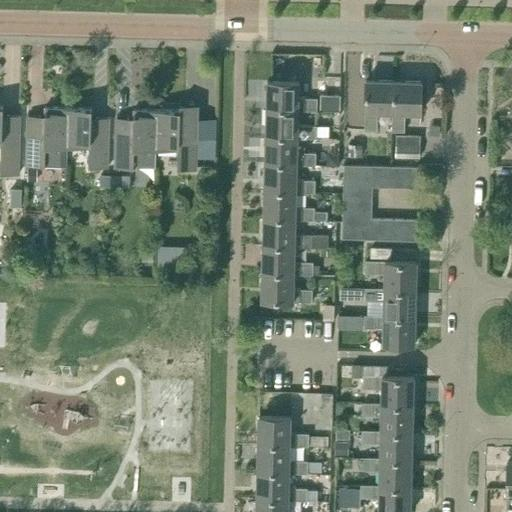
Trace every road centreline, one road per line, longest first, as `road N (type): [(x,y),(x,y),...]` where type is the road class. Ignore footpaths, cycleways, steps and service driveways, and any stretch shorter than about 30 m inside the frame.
road 1 (residential): [(465,34),(460,291)]
road 2 (tertiary): [(241,28),(0,22)]
road 3 (tertiary): [(465,34),(241,28)]
road 4 (residential): [(460,291),(456,429)]
